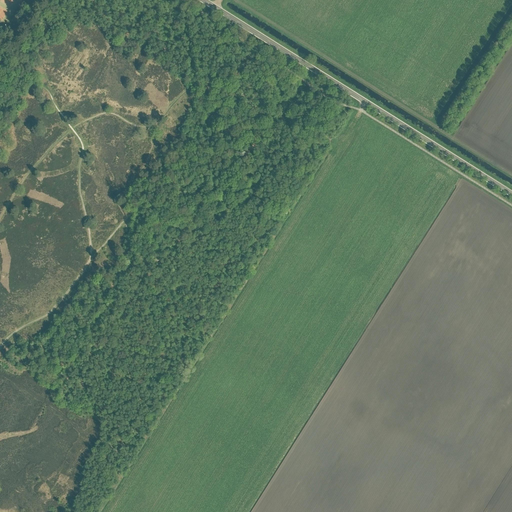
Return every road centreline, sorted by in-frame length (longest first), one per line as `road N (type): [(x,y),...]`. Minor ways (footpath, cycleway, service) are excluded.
road 1 (tertiary): [(203,0),(511,194)]
road 2 (track): [(316,71),(286,103),(278,125),(210,176),(127,217)]
